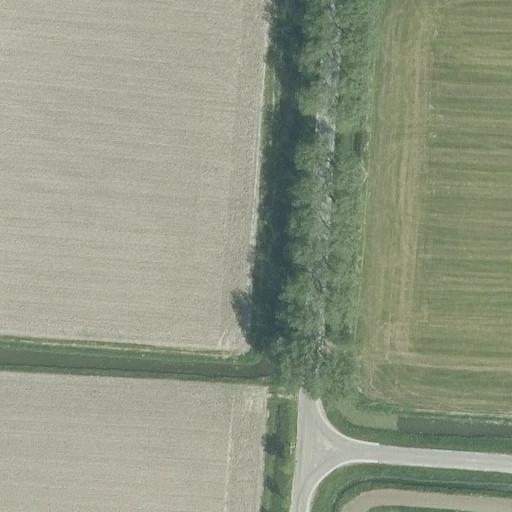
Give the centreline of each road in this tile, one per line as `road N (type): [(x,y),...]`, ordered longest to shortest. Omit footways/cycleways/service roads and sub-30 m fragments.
road 1 (tertiary): [(302,448),(332,0)]
road 2 (unclassified): [(511,464),(302,448)]
